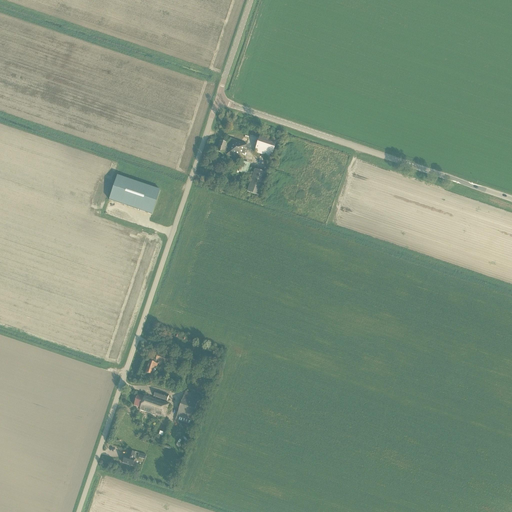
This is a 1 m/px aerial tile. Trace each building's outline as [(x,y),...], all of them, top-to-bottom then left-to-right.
[(254,152),(271,158),(278,141),(260,135),(254,152)] [(216,152),(224,154),(243,161),(246,150),(245,150),(247,144),(231,139),(230,144),(227,144),(219,141),(216,152)] [(247,175),(250,164),(242,161),(238,172),(247,175)] [(266,173),(255,169),(247,192),(259,196),(266,173)] [(117,176),(109,200),(152,214),(160,190),(117,176)] [(167,365),(169,357),(158,353),(155,361),(167,365)] [(157,367),(158,364),(149,361),(145,373),(152,375),(155,366),(157,367)] [(167,401),(169,396),(155,391),(154,396),(167,401)] [(190,425),(200,396),(185,391),(175,420),(190,425)] [(144,397),(138,395),(134,406),(140,408),(140,410),(162,417),(162,420),(164,420),(165,419),(169,408),(168,408),(169,404),(145,395),(144,397)] [(122,463),(133,466),(135,458),(134,458),(136,453),(129,451),(127,456),(125,455),(122,463)]
